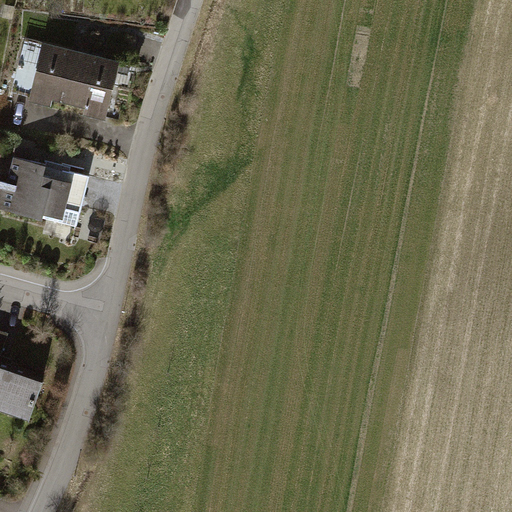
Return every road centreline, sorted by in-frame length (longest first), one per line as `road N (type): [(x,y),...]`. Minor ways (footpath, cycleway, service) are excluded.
road 1 (residential): [(191,0),(157,105),(109,317)]
road 2 (residential): [(109,317),(44,511)]
